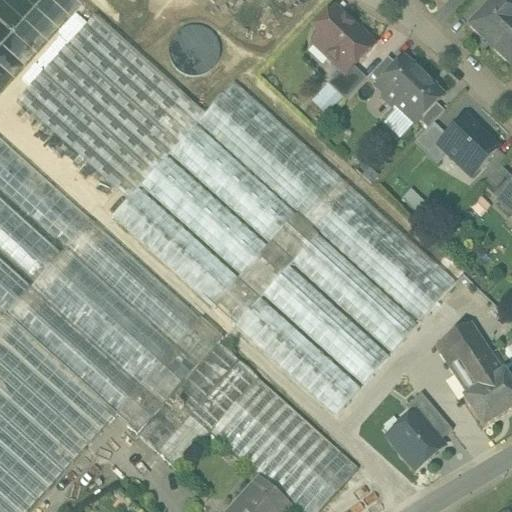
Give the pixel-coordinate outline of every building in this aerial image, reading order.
[(511,0),(494,0),(494,1),(470,26),(510,64),(511,62),(511,15),(510,14),(511,11),(511,0)] [(356,32),(333,10),(318,27),(324,34),(317,41),(332,56),(328,60),(340,72),(345,77),(353,69),(371,50),(371,42),(361,32),(356,32)] [(205,116),(95,17),(17,103),(127,202),(205,116)] [(205,28),(191,26),(178,31),(170,43),(169,57),(177,69),(189,76),(204,74),(215,65),(219,51),(215,38),(205,28)] [(387,59),(370,77),(379,85),(396,67),(387,59)] [(379,85),(375,89),(382,96),(382,102),(392,111),(423,79),(403,60),(396,67),(379,85)] [(353,69),(345,77),(340,72),(327,86),(345,103),(366,81),(353,69)] [(423,79),(392,111),(402,120),(407,120),(415,127),(419,123),(436,106),(443,98),(423,79)] [(127,202),(113,218),(335,417),(360,389),(261,300),(265,295),(364,385),(388,358),(289,268),(293,264),(393,353),(417,326),(311,230),(314,227),(420,323),(455,284),(234,84),(205,116),(127,202)] [(436,106),(419,123),(427,131),(433,126),(444,114),(436,106)] [(447,139),(438,147),(469,177),(496,150),(465,120),(447,139)] [(427,131),(414,146),(424,156),(435,144),(438,147),(447,139),(433,126),(427,131)] [(320,511),(359,470),(218,344),(222,340),(0,139),(0,190),(66,249),(61,255),(0,200),(0,250),(36,283),(31,288),(0,260),(0,311),(6,316),(116,415),(128,426),(127,427),(177,472),(211,434),(259,478),(291,506),(296,511),(320,511)] [(500,169),(482,188),(493,198),(511,179),(500,169)] [(511,187),(497,202),(511,216),(511,187)] [(28,511),(116,415),(6,316),(0,322),(0,511),(28,511)] [(503,376),(470,325),(435,349),(468,398),(503,376)] [(468,398),(464,401),(482,429),(511,410),(511,389),(503,376),(468,398)] [(452,433),(421,396),(406,409),(413,418),(414,417),(438,445),(452,433)] [(438,445),(414,417),(413,418),(388,439),(416,471),(417,470),(441,450),(442,449),(438,445)] [(259,478),(229,511),(285,511),(291,506),(259,478)]
